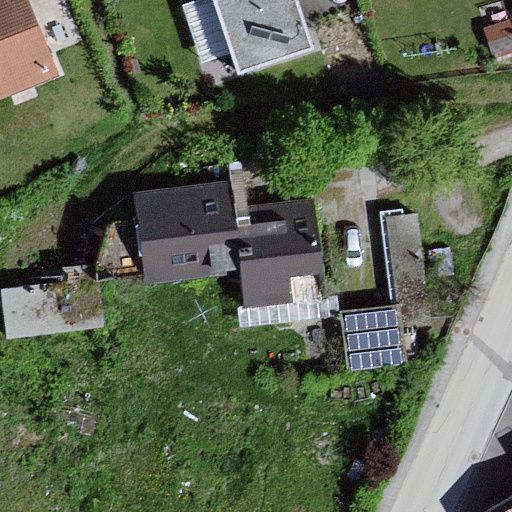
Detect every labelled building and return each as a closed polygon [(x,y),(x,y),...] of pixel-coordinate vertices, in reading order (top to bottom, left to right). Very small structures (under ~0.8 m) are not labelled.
[(15,0),(0,0),(0,102),(51,82),(15,0)] [(314,45),(297,0),(212,0),(236,71),(314,45)] [(226,177),(140,183),(147,279),(233,273),(226,177)] [(323,301),(314,192),(237,198),(246,307),(323,301)] [(511,511),(511,501),(493,511),(511,511)]
